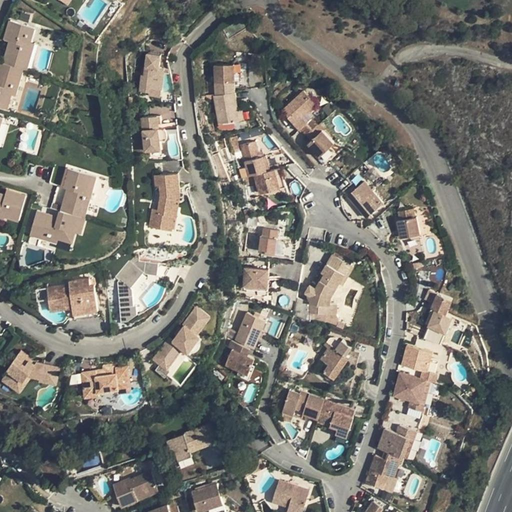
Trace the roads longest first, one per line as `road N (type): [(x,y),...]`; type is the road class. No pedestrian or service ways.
road 1 (residential): [(0,304),(85,350),(133,344),(164,327),(208,254),(212,222),(184,58),(213,23),(251,0)]
road 2 (residential): [(256,87),(276,130),(398,275),(397,347),(353,489)]
road 3 (residential): [(273,0),(288,29),(431,144),(511,364)]
road 4 (track): [(380,97),(412,56),(442,51),(511,69)]
